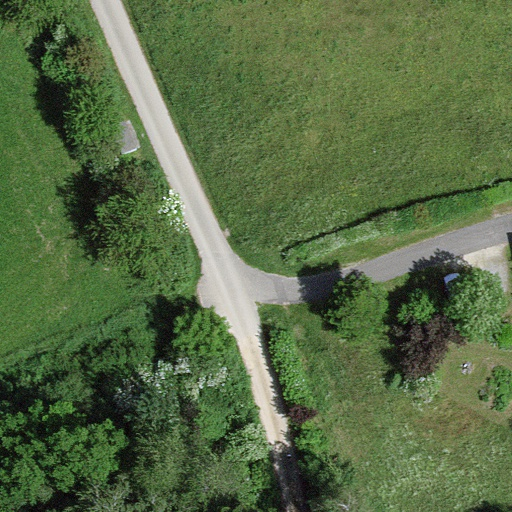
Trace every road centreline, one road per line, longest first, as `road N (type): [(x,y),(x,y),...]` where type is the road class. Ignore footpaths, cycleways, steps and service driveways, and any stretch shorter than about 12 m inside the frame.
road 1 (residential): [(104,0),(237,309)]
road 2 (track): [(291,511),(237,309)]
